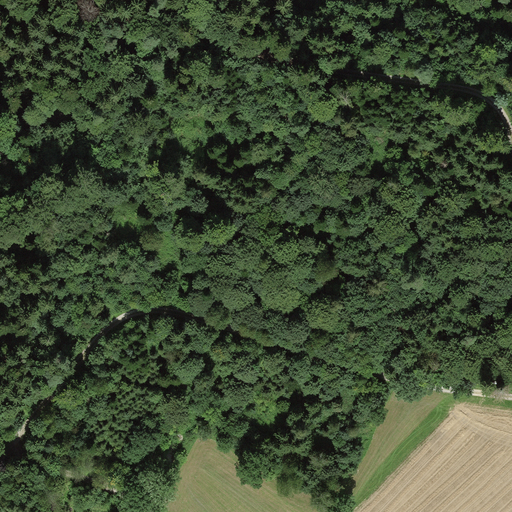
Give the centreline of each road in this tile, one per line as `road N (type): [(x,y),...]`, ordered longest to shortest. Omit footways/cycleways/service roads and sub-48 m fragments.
road 1 (track): [(511,167),(495,100),(466,84),(249,44),(176,10),(135,33),(96,102),(65,113),(0,114)]
road 2 (track): [(511,388),(374,369),(172,303),(134,304),(105,320),(0,449)]
road 3 (track): [(249,44),(376,248),(414,374)]
road 4 (track): [(141,511),(4,443)]
